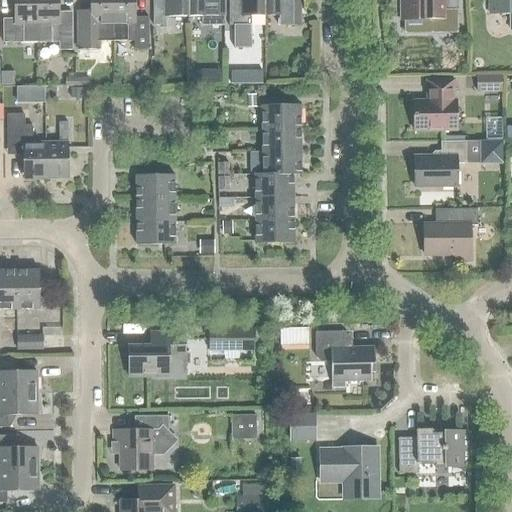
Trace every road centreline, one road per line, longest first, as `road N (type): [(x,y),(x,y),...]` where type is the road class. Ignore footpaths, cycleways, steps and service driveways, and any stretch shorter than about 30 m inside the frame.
road 1 (residential): [(349,277),(349,75),(330,46),(332,0)]
road 2 (residential): [(86,287),(349,277)]
road 3 (residential): [(86,287),(88,396),(70,511)]
road 4 (residential): [(64,235),(97,199),(98,129),(184,127)]
road 5 (residential): [(511,391),(411,388),(411,303)]
